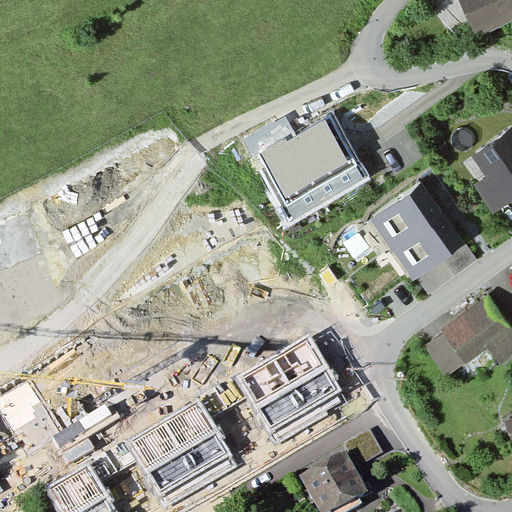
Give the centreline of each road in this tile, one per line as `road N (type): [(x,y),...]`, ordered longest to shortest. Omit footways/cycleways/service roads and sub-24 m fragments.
road 1 (residential): [(374,65),(195,147),(92,290),(0,361)]
road 2 (residential): [(511,248),(395,333),(380,364),(386,399),(447,483),(475,508),(511,507)]
road 3 (residential): [(374,65),(405,74),(511,58)]
